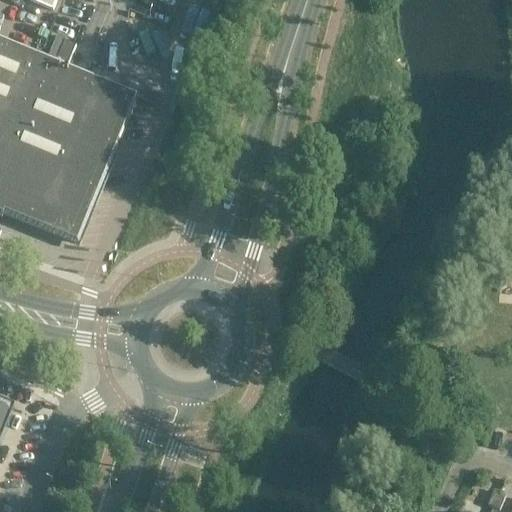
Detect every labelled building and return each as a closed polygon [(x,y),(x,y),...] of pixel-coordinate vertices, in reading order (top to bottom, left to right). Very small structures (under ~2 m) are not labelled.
[(0,171),(45,61),(0,42),(0,171)] [(137,99),(82,76),(45,61),(0,171),(0,212),(77,244),(119,141),(137,99)] [(0,446),(15,410),(0,403),(0,446)] [(487,507),(493,510),(500,494),(493,492),(487,507)] [(500,494),(493,510),(498,511),(499,511),(506,497),(500,494)]
